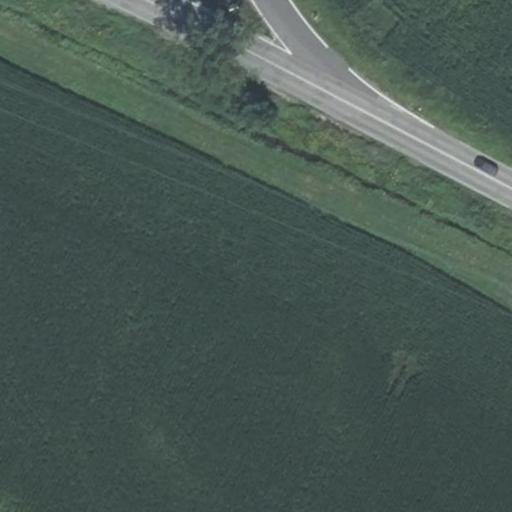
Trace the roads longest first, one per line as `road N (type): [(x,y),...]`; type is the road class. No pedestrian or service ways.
road 1 (secondary): [(141,0),(333,96)]
road 2 (secondary): [(333,96),(511,188)]
